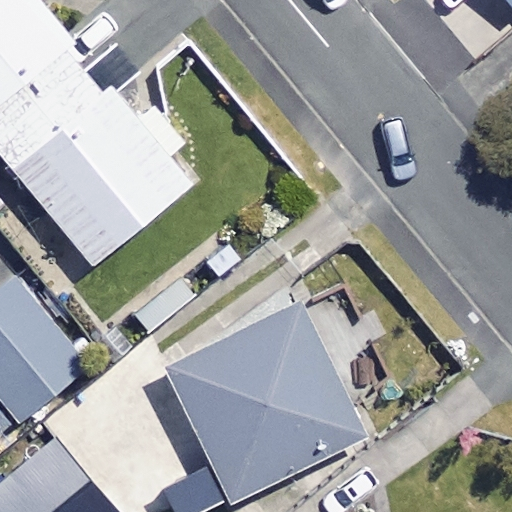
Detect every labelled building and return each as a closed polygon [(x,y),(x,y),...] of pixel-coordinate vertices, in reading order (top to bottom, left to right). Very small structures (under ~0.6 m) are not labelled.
[(145,124),(44,0),(0,0),(0,145),(99,267),(198,186),(169,150),(182,139),(160,112),(145,124)] [(88,369),(21,282),(0,297),(0,392),(22,420),(88,369)] [(368,437),(305,307),(173,372),(237,502),(368,437)] [(0,433),(11,425),(0,410),(0,433)] [(0,486),(0,511),(118,511),(59,438),(0,486)]
